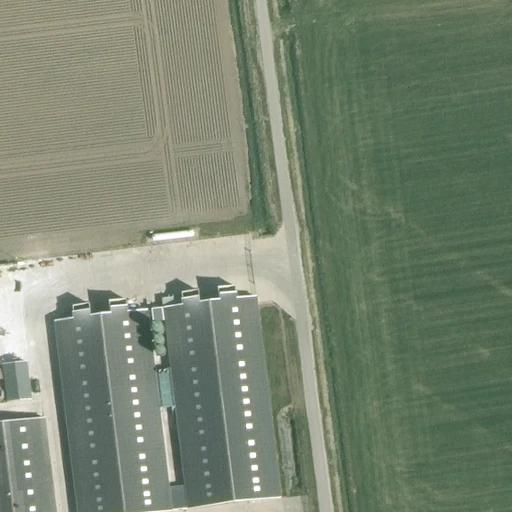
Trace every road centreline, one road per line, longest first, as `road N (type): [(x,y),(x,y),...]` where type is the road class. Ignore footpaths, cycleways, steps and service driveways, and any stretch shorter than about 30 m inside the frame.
road 1 (unclassified): [(324,511),(259,0)]
road 2 (unknown): [(73,511),(38,317),(47,290),(80,269),(292,257)]
